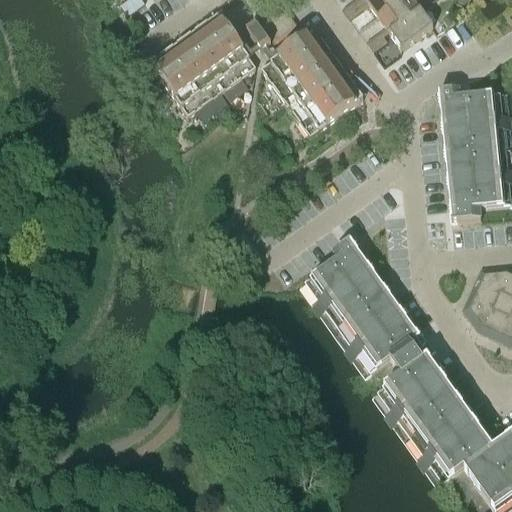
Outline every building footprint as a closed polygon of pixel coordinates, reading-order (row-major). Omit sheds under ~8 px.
[(406,0),(371,0),(365,4),(377,21),(406,0)] [(389,37),(405,26),(420,15),(409,0),(406,0),(377,21),(389,37)] [(144,9),(139,2),(131,8),(136,15),(144,9)] [(356,3),(349,8),(356,18),(363,13),(356,3)] [(349,23),(356,18),(349,8),(342,13),(349,23)] [(298,31),(283,10),(247,36),(261,57),(298,31)] [(420,15),(405,26),(417,43),(433,32),(420,15)] [(450,19),(443,24),(443,25),(448,31),(455,26),(454,25),(450,20),(450,19)] [(167,56),(150,69),(188,122),(205,109),(222,98),(223,97),(230,107),(246,96),(238,86),(256,73),(218,20),(200,33),(198,29),(193,33),(192,32),(181,40),(169,48),(170,49),(165,53),(167,56)] [(417,43),(405,26),(389,37),(401,55),(417,43)] [(310,142),(363,104),(350,86),(354,84),(350,79),(351,78),(335,56),(334,56),(330,51),(327,53),(314,36),(261,74),(310,142)] [(373,41),(377,46),(380,51),(386,46),(380,36),(373,41)] [(366,47),(369,52),(377,46),(373,41),(366,47)] [(373,56),(380,51),(377,46),(369,52),(373,56)] [(501,121),(498,98),(460,102),(459,94),(444,96),(456,215),(450,215),(451,226),(457,225),(457,227),(481,225),(479,213),(510,210),(507,187),(511,186),(511,176),(506,177),(502,132),(508,131),(507,121),(501,121)] [(228,108),(216,117),(220,123),(221,124),(233,116),(232,115),(228,108)] [(419,465),(425,473),(430,469),(444,488),(487,457),(423,367),(436,358),(422,339),(414,345),(345,249),(332,257),(337,264),(306,286),(319,305),(314,309),(320,317),(326,314),(352,350),(346,354),(352,362),(358,359),(371,378),(389,365),(401,381),(378,397),(392,416),(387,420),(393,428),(398,424),(424,461),(419,465)] [(511,274),(507,272),(480,274),(462,315),(478,336),(511,351),(511,274)] [(511,511),(511,446),(467,479),(491,511),(511,511)]
